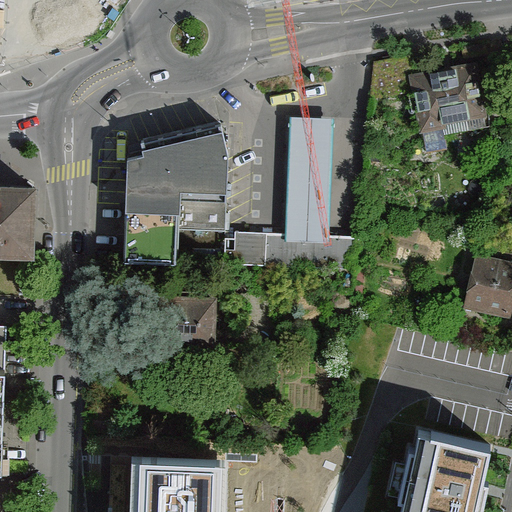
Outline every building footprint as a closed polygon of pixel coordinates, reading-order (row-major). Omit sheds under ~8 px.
[(416,89),(413,76),(409,56),(376,62),(372,97),(416,89)] [(476,65),(413,76),(416,89),(423,129),(444,126),(442,121),(485,114),(476,65)] [(286,233),(328,234),(333,115),(290,114),(286,233)] [(125,260),(177,261),(178,226),(227,228),(229,154),(223,124),(142,142),(147,163),(128,167),(125,260)] [(444,126),(423,129),(428,152),(448,148),(444,126)] [(0,377),(4,377),(6,327),(0,326),(0,259),(34,260),(37,189),(0,188),(0,377)] [(286,233),(236,231),(236,232),(236,238),(226,238),(225,263),(355,267),(356,235),(328,234),(286,233)] [(511,300),(511,264),(478,257),(467,305),(509,314),(511,300)] [(212,355),(215,300),(164,298),(162,342),(168,342),(168,353),(212,355)] [(120,411),(92,410),(91,427),(119,428),(120,411)] [(476,511),(492,446),(420,430),(401,511),(476,511)] [(327,443),(303,441),(301,455),(323,456),(327,443)] [(222,511),(224,461),(133,458),(131,511),(222,511)]
